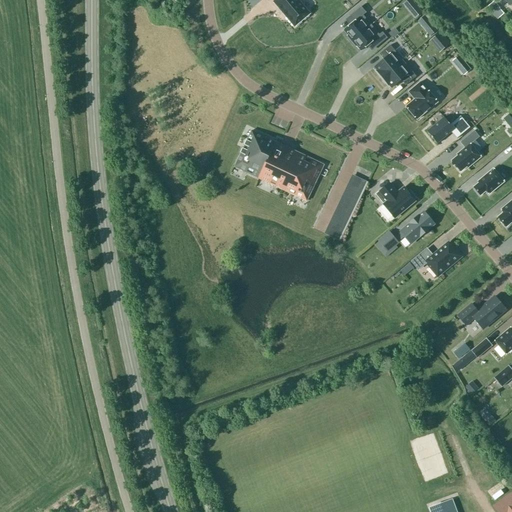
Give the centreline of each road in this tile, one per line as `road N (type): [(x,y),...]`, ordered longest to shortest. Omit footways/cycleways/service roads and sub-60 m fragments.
road 1 (primary): [(171,511),(136,391),(97,189),(90,0)]
road 2 (unclassified): [(40,0),(67,244),(129,511)]
road 3 (residential): [(511,275),(422,168),(241,79),(219,48),(207,0)]
